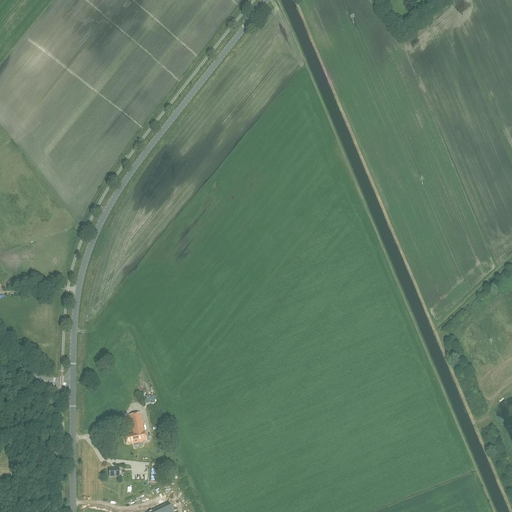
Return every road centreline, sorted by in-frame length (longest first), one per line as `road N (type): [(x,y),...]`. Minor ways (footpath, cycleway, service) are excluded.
road 1 (secondary): [(72,384),(78,290),(101,220),(266,0)]
road 2 (secondary): [(73,511),(72,384)]
